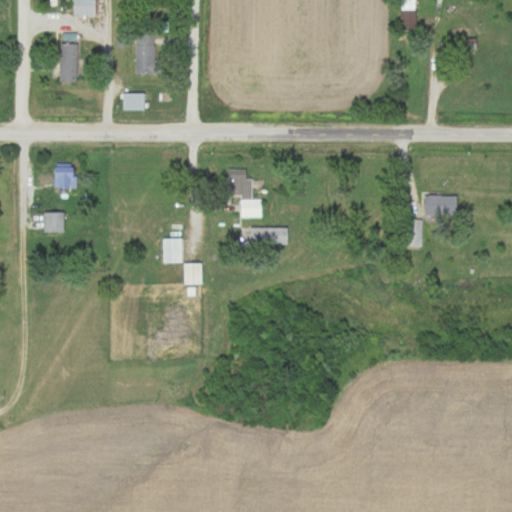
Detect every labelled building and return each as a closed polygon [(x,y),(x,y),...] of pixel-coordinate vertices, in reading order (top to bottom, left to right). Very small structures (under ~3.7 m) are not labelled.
[(93,15),(92,0),(70,0),(71,15),(93,15)] [(398,0),(398,10),(412,10),(412,0),(398,0)] [(132,31),(132,73),(152,73),(152,31),(132,31)] [(74,82),(74,41),(55,41),(55,82),(74,82)] [(419,75),(411,43),(394,48),(403,80),(419,75)] [(118,108),(140,108),(140,91),(118,91),(118,108)] [(49,187),(70,187),(70,164),(49,164),(49,187)] [(237,217),(258,217),(259,198),(249,198),(249,177),(243,177),(243,168),(224,167),(223,195),(237,195),(237,217)] [(453,195),(420,195),(420,215),(453,215),(453,195)] [(61,211),(41,211),(41,232),(61,232),(61,211)] [(284,227),(247,227),(247,245),(284,245),(284,227)] [(179,263),(178,238),(160,238),(160,263),(179,263)] [(180,262),(180,284),(198,284),(198,262),(180,262)]
